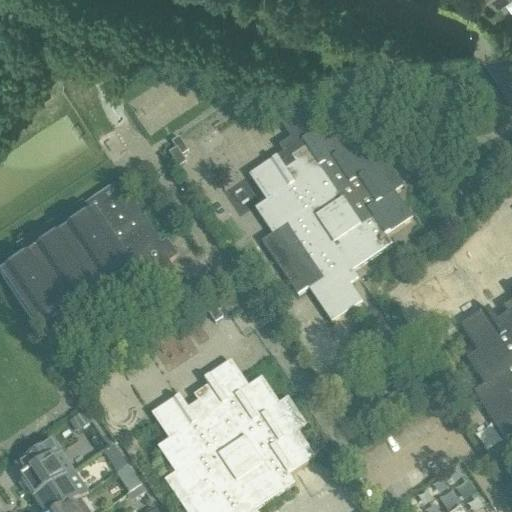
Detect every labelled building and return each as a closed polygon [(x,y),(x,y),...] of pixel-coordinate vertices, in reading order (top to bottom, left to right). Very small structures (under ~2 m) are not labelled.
[(386,164),(377,170),(360,145),(346,154),(327,125),(322,129),(305,104),(277,121),(291,141),(278,150),(284,157),(250,180),(268,206),(256,214),(273,240),(263,247),(298,299),(309,292),(332,327),(362,307),(350,289),(358,283),(353,275),(392,249),(386,240),(412,223),(395,198),(404,192),(386,164)] [(189,155),(180,142),(179,141),(172,146),(177,153),(170,158),(179,171),(186,166),(182,160),(189,155)] [(144,181),(134,187),(142,199),(152,193),(144,181)] [(1,279),(39,337),(43,342),(137,280),(141,286),(156,275),(161,283),(174,275),(168,267),(179,260),(169,245),(163,249),(123,189),(118,192),(115,188),(85,208),(83,206),(16,250),(25,263),(1,279)] [(219,316),(226,311),(217,297),(210,302),(214,308),(206,314),(216,328),(223,323),(219,316)] [(511,315),(497,325),(489,312),(461,331),(478,356),(467,364),(485,390),(474,397),(510,450),(511,448),(511,315)] [(249,392),(232,366),(205,385),(213,397),(189,414),(180,401),(153,420),(170,445),(159,453),(176,478),(166,486),(183,511),(260,511),(296,488),(290,479),(315,462),(298,436),(307,430),(289,403),(280,409),(262,383),(249,392)] [(404,389),(396,394),(405,408),(413,403),(404,389)] [(85,415),(73,423),(80,433),(92,425),(85,415)] [(34,503),(74,475),(53,443),(21,465),(29,476),(20,482),(34,503)] [(511,489),(511,464),(497,474),(509,492),(511,489)] [(129,470),(117,478),(129,497),(132,496),(142,490),(142,489),(129,470)] [(34,503),(39,511),(64,511),(81,501),(88,497),(74,475),(34,503)] [(142,490),(132,496),(137,504),(147,497),(142,489),(142,490)] [(64,511),(92,511),(86,502),(83,504),(81,501),(64,511)]
